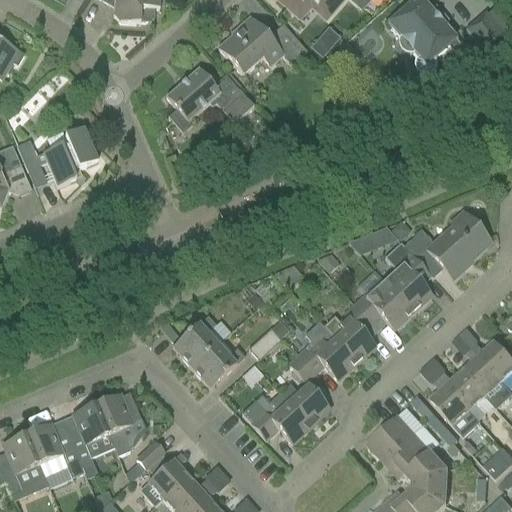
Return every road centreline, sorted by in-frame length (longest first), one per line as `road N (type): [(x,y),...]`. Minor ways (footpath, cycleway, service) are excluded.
road 1 (residential): [(511,213),(497,275),(364,396),(352,434),(272,510)]
road 2 (residential): [(272,510),(144,379),(126,372),(104,373),(0,414)]
road 3 (tertiary): [(265,224),(431,153),(511,128)]
road 4 (residential): [(145,184),(0,248)]
road 5 (residential): [(220,0),(110,101)]
road 6 (residential): [(110,101),(68,41),(4,0)]
